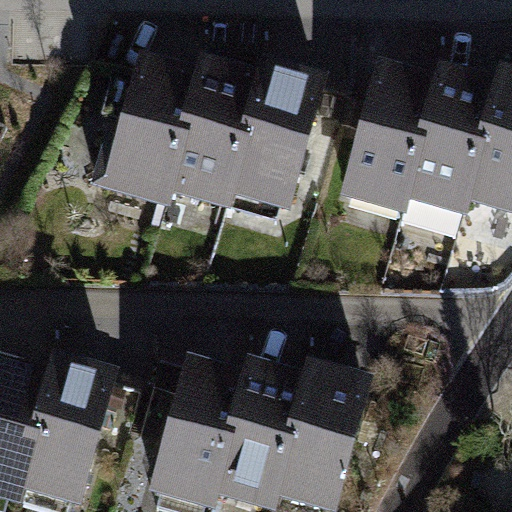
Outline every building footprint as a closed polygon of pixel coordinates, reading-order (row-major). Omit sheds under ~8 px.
[(175,202),(212,86),(154,68),(112,200),(170,219),(175,202)] [(235,204),(272,87),(217,69),(212,86),(175,202),(230,219),(235,204)] [(293,222),(334,91),(277,73),(272,87),(235,204),(293,222)] [(473,212),(509,95),(451,78),(446,96),(411,208),(469,226),(473,212)] [(411,208),(446,96),(392,79),(352,208),(406,224),(411,208)] [(511,223),(511,85),(509,95),(473,212),(511,223)] [(25,511),(30,497),(67,383),(6,363),(0,383),(0,506),(17,511),(25,511)] [(215,511),(219,501),(255,384),(203,367),(161,499),(201,511),(215,511)] [(75,511),(89,511),(129,388),(72,369),(67,383),(30,497),(75,511)] [(281,511),(285,503),(321,388),(260,369),(255,384),(219,501),(254,511),(281,511)] [(312,511),(347,511),(384,394),(325,375),(321,388),(285,503),(312,511)]
